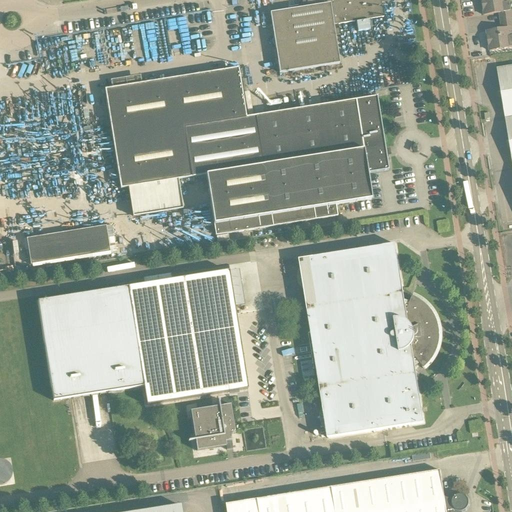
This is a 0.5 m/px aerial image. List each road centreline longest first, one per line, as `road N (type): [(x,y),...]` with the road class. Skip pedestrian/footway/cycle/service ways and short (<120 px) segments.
road 1 (tertiary): [(465,163),(504,456)]
road 2 (tertiary): [(511,411),(465,163)]
road 3 (tertiary): [(465,163),(438,0)]
road 4 (unclassified): [(33,22),(175,0)]
